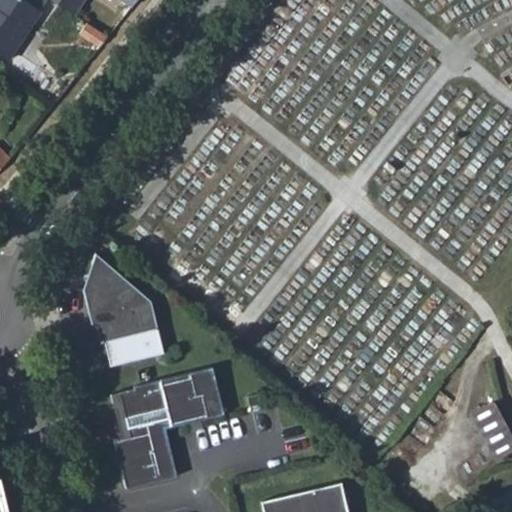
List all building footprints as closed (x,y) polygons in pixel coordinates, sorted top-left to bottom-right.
[(0,0),(0,52),(9,59),(42,10),(27,0),(0,0)] [(53,0),(75,14),(83,0),(53,0)] [(106,35),(86,22),(79,32),(99,45),(106,35)] [(0,147),(0,162),(3,166),(10,158),(0,147)] [(100,343),(157,328),(151,302),(98,255),(95,263),(93,272),(91,288),(84,290),(92,327),(96,326),(100,343)] [(113,445),(124,492),(176,478),(165,429),(223,415),(210,368),(133,388),(134,393),(117,396),(118,402),(114,404),(119,426),(123,425),(126,442),(113,445)] [(244,398),(246,410),(258,407),(256,395),(244,398)] [(511,435),(494,400),(472,412),(494,456),(511,447),(511,435)] [(347,511),(340,483),(260,502),(262,511),(347,511)]
